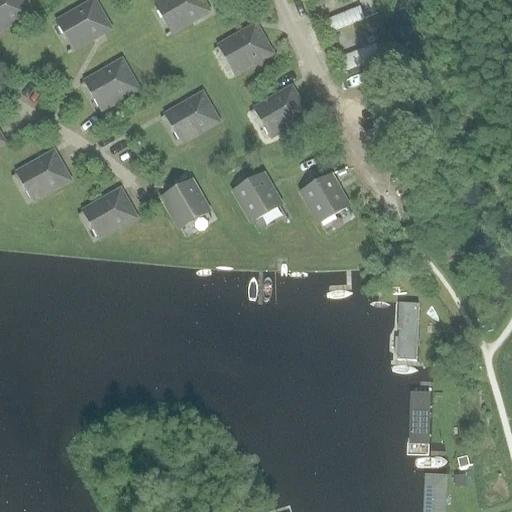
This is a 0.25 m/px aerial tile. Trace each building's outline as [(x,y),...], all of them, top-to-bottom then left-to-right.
[(0,0),(0,34),(32,17),(31,15),(30,16),(21,0),(0,0)] [(179,32),(168,38),(169,39),(212,14),(204,0),(172,0),(164,5),(179,32)] [(315,10),(326,5),(323,0),(313,0),(312,1),(315,10)] [(113,30),(112,31),(98,5),(99,5),(98,4),(79,15),(65,23),(80,49),(70,55),(71,56),(114,31),(113,30)] [(260,29),(260,28),(217,52),(218,53),(228,47),(243,74),(256,66),(257,66),(275,55),(275,54),(274,55),(259,29),(260,29)] [(335,32),(326,35),(330,48),(339,45),(335,32)] [(346,76),(385,61),(379,46),(340,60),(346,76)] [(126,64),(83,88),(84,89),(94,83),(109,110),(123,102),(142,91),(141,90),(140,91),(125,65),(126,65),(126,64)] [(295,90),(253,115),(254,116),(264,110),(279,136),(292,129),(293,129),(311,118),(311,117),(310,118),(295,92),(296,91),(295,90)] [(206,97),(164,121),(165,122),(175,116),(190,143),(204,135),(222,124),(222,123),(221,124),(206,98),(207,98),(206,97)] [(58,155),(15,180),(16,181),(26,175),(41,202),(54,194),(55,194),(74,183),(73,182),(72,183),(58,157),(59,156),(58,155)] [(254,220),(282,204),(266,178),(238,194),(254,220)] [(330,178),(302,195),(319,223),(347,206),(330,178)] [(182,227),(209,211),(194,184),(166,200),(182,227)] [(125,193),(82,218),(82,219),(92,213),(107,240),(121,232),(140,221),(140,220),(139,221),(124,195),(125,194),(125,193)] [(415,317),(395,316),(393,368),(413,369),(415,317)] [(454,362),(453,345),(443,345),(444,363),(454,362)] [(427,405),(408,404),(406,455),(425,456),(427,405)] [(457,460),(460,469),(469,467),(466,458),(457,460)] [(465,476),(456,476),(456,487),(465,487),(465,476)] [(444,511),(444,490),(421,490),(420,511),(444,511)]
